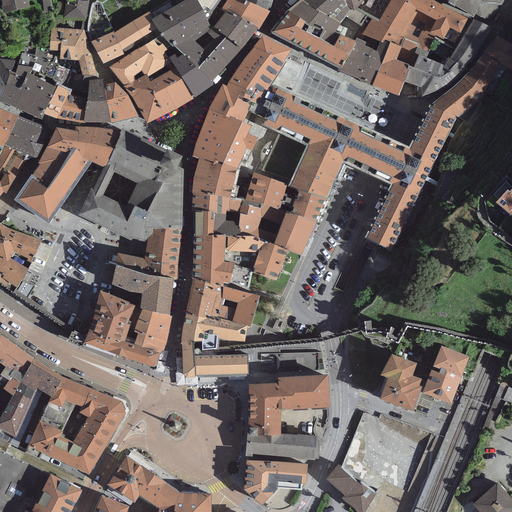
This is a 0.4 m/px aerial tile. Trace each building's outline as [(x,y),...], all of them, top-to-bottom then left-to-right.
[(27,0),(0,0),(3,14),(29,8),(27,0)] [(89,0),(66,0),(64,18),(86,20),(89,0)] [(186,0),(151,19),(157,29),(160,33),(172,47),(174,46),(209,26),(207,21),(197,0),(186,0)] [(220,0),(197,0),(207,21),(220,0)] [(270,12),(244,0),(227,0),(221,10),(225,12),(227,10),(257,29),(258,30),(269,14),(270,12)] [(244,0),(270,12),(273,0),(244,0)] [(300,0),(288,11),(306,22),(301,30),(334,47),(340,35),(345,26),(340,23),(351,10),(353,11),(364,0),(300,0)] [(390,42),(398,45),(401,38),(416,10),(421,0),(391,0),(379,20),(373,16),(361,34),(382,42),(387,43),(390,42)] [(468,18),(432,0),(421,0),(416,10),(436,20),(430,32),(435,35),(443,39),(450,27),(460,33),(468,18)] [(445,0),(474,17),(483,3),(501,4),(503,0),(445,0)] [(227,10),(225,12),(213,27),(241,49),(257,29),(227,10)] [(430,32),(436,20),(416,10),(401,38),(428,52),(435,35),(430,32)] [(306,22),(288,11),(282,20),(273,32),(341,70),(349,55),(334,47),(301,30),(306,22)] [(148,13),(114,33),(122,50),(124,55),(125,57),(142,47),(138,40),(157,29),(151,19),(148,13)] [(473,19),(449,59),(464,66),(492,28),(473,19)] [(511,24),(506,22),(496,35),(511,44),(511,24)] [(88,32),(92,41),(108,35),(103,25),(88,32)] [(211,29),(209,26),(174,46),(213,81),(241,49),(213,27),(211,29)] [(51,28),(50,50),(60,50),(60,59),(78,61),(82,76),(96,75),(84,30),(51,28)] [(92,41),(91,42),(103,64),(124,55),(122,50),(114,33),(113,32),(108,35),(92,41)] [(387,43),(382,42),(378,51),(340,35),(334,47),(349,55),(341,70),(372,85),(390,42),(387,43)] [(511,70),(511,44),(496,35),(483,54),(499,64),(511,70)] [(291,50),(262,36),(228,82),(260,96),(271,84),(279,87),(297,96),(314,65),(291,50)] [(169,58),(153,40),(142,47),(125,57),(109,67),(124,87),(136,80),(133,76),(141,72),(143,74),(147,74),(147,75),(171,62),(169,58)] [(398,45),(390,42),(372,85),(398,96),(404,81),(409,71),(407,70),(408,65),(396,60),(402,47),(398,45)] [(176,67),(195,98),(213,85),(182,54),(178,58),(175,54),(169,58),(171,62),(176,67)] [(471,70),(433,105),(457,117),(482,97),(499,64),(483,54),(471,70)] [(449,59),(448,58),(443,66),(419,55),(413,67),(408,65),(407,70),(409,71),(404,81),(421,89),(421,98),(436,91),(452,79),(464,66),(449,59)] [(0,101),(11,71),(15,61),(0,59),(0,101)] [(0,101),(15,108),(30,74),(32,68),(18,65),(15,73),(11,71),(0,101)] [(75,72),(59,66),(51,85),(56,87),(57,86),(69,92),(75,72)] [(195,98),(176,67),(150,82),(147,75),(136,80),(124,87),(132,98),(139,111),(142,109),(146,116),(151,122),(195,98)] [(30,74),(15,108),(42,120),(44,114),(56,87),(51,85),(30,74)] [(111,123),(106,101),(103,85),(102,79),(89,81),(86,99),(85,123),(111,123)] [(103,85),(106,101),(128,95),(116,82),(103,85)] [(209,108),(243,122),(248,110),(264,119),(279,87),(271,84),(260,96),(228,82),(226,86),(222,85),(214,99),(209,108)] [(85,123),(86,99),(68,94),(69,92),(57,86),(56,87),(44,114),(57,119),(85,123)] [(297,96),(279,87),(264,119),(261,125),(307,147),(289,187),(298,190),(326,200),(343,163),(346,164),(351,157),(392,177),(389,182),(391,183),(393,184),(366,238),(392,250),(457,117),(433,105),(425,112),(409,147),(405,145),(363,126),(297,96)] [(138,116),(128,95),(106,101),(111,123),(124,120),(138,116)] [(243,122),(209,108),(195,144),(193,156),(198,158),(199,158),(237,168),(241,162),(245,164),(257,138),(247,134),(250,126),(243,122)] [(18,116),(0,109),(0,154),(4,147),(5,145),(18,116)] [(45,128),(18,116),(5,145),(30,156),(36,158),(45,139),(41,137),(45,128)] [(119,136),(121,131),(117,130),(75,127),(75,128),(74,130),(56,128),(38,163),(40,164),(32,175),(31,174),(14,200),(49,224),(92,162),(104,167),(119,136)] [(172,229),(182,229),(184,169),(182,168),(183,157),(122,128),(121,131),(119,136),(104,167),(77,215),(106,229),(137,244),(138,241),(146,241),(152,232),(153,229),(172,229)] [(16,176),(30,156),(5,145),(4,147),(0,154),(0,181),(7,170),(16,176)] [(193,178),(236,186),(240,170),(237,168),(199,158),(198,158),(193,178)] [(16,176),(7,170),(0,181),(0,195),(3,192),(6,193),(16,176)] [(288,185),(253,173),(245,201),(280,211),(288,185)] [(193,193),(230,198),(235,199),(239,186),(236,186),(193,178),(191,193),(193,193)] [(511,214),(511,192),(508,189),(496,203),(511,216),(511,214)] [(301,258),(326,200),(298,190),(290,214),(286,212),(274,244),(287,249),(301,258)] [(230,198),(193,193),(191,211),(195,212),(226,214),(226,211),(229,211),(230,198)] [(243,200),(235,199),(230,198),(229,211),(240,213),(243,200)] [(240,213),(241,214),(239,222),(238,235),(252,237),(260,238),(259,241),(264,242),(269,244),(269,243),(274,244),(286,212),(280,211),(245,201),(243,200),(240,213)] [(226,214),(195,212),(193,276),(192,280),(223,287),(223,284),(223,282),(229,284),(230,281),(248,288),(252,270),(259,250),(261,251),(264,242),(259,241),(260,238),(252,237),(238,235),(239,222),(225,221),(226,214)] [(6,227),(0,223),(0,282),(5,286),(9,283),(16,288),(28,269),(10,258),(14,252),(28,258),(27,261),(32,263),(41,240),(6,227)] [(179,254),(182,229),(172,229),(153,229),(152,232),(146,241),(145,252),(142,274),(149,276),(173,279),(177,279),(178,266),(179,254)] [(259,250),(252,272),(276,280),(287,249),(274,244),(269,243),(269,244),(264,242),(261,251),(259,250)] [(119,256),(110,254),(108,263),(116,265),(119,256)] [(149,276),(142,274),(116,265),(111,284),(109,294),(135,304),(134,307),(169,315),(173,279),(149,276)] [(223,287),(192,280),(185,314),(217,319),(223,299),(223,287)] [(260,296),(223,287),(223,299),(237,302),(231,322),(247,326),(251,326),(260,296)] [(109,294),(100,291),(87,331),(83,343),(118,355),(130,325),(127,324),(134,307),(135,304),(109,294)] [(169,315),(134,307),(127,324),(130,325),(118,355),(153,367),(154,364),(156,365),(159,353),(164,349),(172,316),(169,315)] [(217,319),(185,314),(181,344),(183,374),(186,377),(195,377),(195,375),(248,374),(247,354),(194,356),(193,342),(201,341),(202,350),(215,349),(217,338),(224,340),(244,342),(247,326),(231,322),(217,319)] [(23,375),(34,359),(0,334),(0,362),(12,370),(14,369),(23,375)] [(469,357),(441,346),(422,393),(451,404),(469,357)] [(417,364),(391,354),(380,375),(387,378),(379,399),(412,411),(421,387),(418,386),(421,378),(412,375),(417,364)] [(0,428),(15,437),(36,388),(50,396),(52,397),(62,377),(34,359),(23,375),(20,382),(0,417),(0,428)] [(0,417),(20,382),(23,375),(14,369),(12,370),(0,362),(0,417)] [(329,408),(328,376),(278,377),(278,383),(249,384),(249,393),(250,427),(257,428),(257,435),(281,436),(281,434),(280,409),(329,408)] [(121,401),(62,377),(52,397),(50,396),(28,446),(89,475),(125,412),(121,401)] [(296,435),(281,434),(281,436),(257,435),(257,428),(250,427),(247,427),(246,454),(319,458),(320,439),(317,439),(317,435),(296,434),(296,435)] [(30,511),(49,475),(0,450),(0,511),(30,511)] [(180,493),(126,455),(106,485),(134,503),(138,495),(159,508),(157,511),(211,511),(211,494),(180,493)] [(307,464),(246,460),(244,489),(262,507),(278,488),(301,490),(301,484),(306,484),(307,464)] [(360,486),(338,464),(326,479),(344,496),(341,499),(357,511),(363,511),(375,495),(362,483),(360,486)] [(71,511),(82,490),(49,475),(30,511),(71,511)] [(511,511),(511,499),(497,482),(472,504),(479,511),(511,511)] [(126,511),(128,507),(101,496),(94,511),(126,511)]
